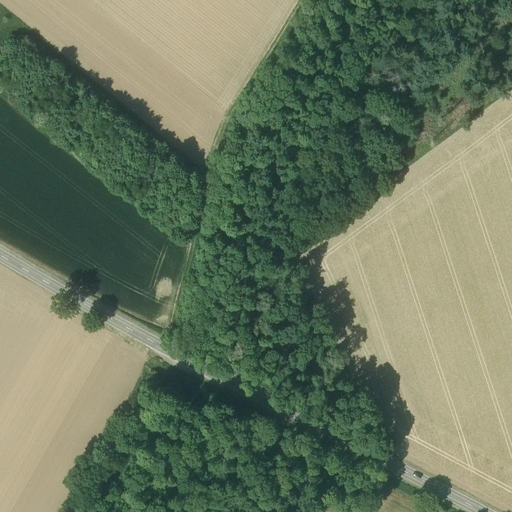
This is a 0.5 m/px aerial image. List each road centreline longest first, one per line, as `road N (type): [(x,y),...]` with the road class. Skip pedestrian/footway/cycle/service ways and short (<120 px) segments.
road 1 (tertiary): [(476,511),(0,258)]
road 2 (track): [(314,0),(232,124),(177,357)]
